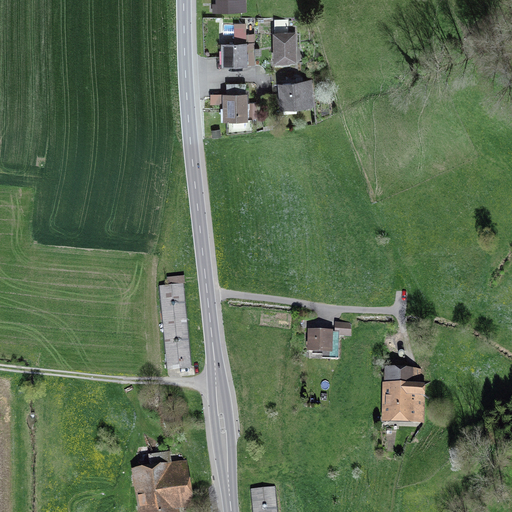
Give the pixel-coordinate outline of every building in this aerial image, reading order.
[(241,0),(213,0),(214,13),(241,13),(241,0)] [(235,43),(225,43),(225,65),(253,65),(253,35),(244,35),(244,23),(235,23),(235,43)] [(294,26),(268,27),(269,58),(295,58),(294,26)] [(313,75),(275,76),(276,105),(314,104),(313,75)] [(249,86),(210,87),(210,103),(222,103),(222,117),(249,117),(249,86)] [(250,100),(249,116),(257,116),(258,101),(250,100)] [(182,278),(159,281),(168,364),(191,361),(182,278)] [(333,332),(307,331),(307,353),(333,353),(333,332)] [(423,372),(383,370),(380,423),(428,426),(430,382),(422,382),(423,372)] [(179,409),(164,415),(170,432),(185,426),(179,409)] [(184,462),(131,470),(137,511),(180,511),(180,509),(191,508),(184,462)] [(276,511),(274,488),(252,491),(254,511),(276,511)]
